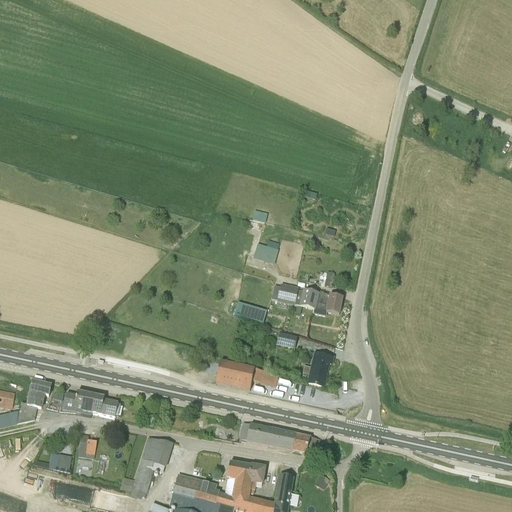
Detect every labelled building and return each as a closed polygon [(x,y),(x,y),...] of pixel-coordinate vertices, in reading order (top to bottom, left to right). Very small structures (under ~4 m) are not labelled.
[(267,214),(254,211),(252,220),(265,224),(267,214)] [(326,229),(324,235),(334,237),(335,232),(326,229)] [(258,244),(253,258),(274,265),(280,246),(268,242),(267,247),(258,244)] [(334,275),(327,273),(324,287),(331,289),(334,275)] [(280,289),(277,303),(294,307),(297,293),(280,289)] [(304,292),(303,294),(300,308),(314,311),(313,315),(325,318),(326,314),(339,316),(342,300),(329,297),(329,298),(318,295),(304,292)] [(267,311),(238,303),(235,315),(264,323),(267,311)] [(279,335),(277,346),(294,350),(296,340),(279,335)] [(310,376),(308,385),(323,388),(328,365),(331,366),(332,359),(315,355),(312,370),(305,368),(303,375),(310,376)] [(278,376),(238,367),(220,363),(215,384),(250,392),(252,383),(275,388),(278,376)] [(45,397),(48,397),(51,387),(32,383),(27,406),(20,405),(16,426),(34,421),(37,409),(42,410),(45,397)] [(0,408),(12,410),(15,395),(0,392),(0,408)] [(90,415),(93,397),(77,394),(76,397),(64,395),(63,399),(55,397),(47,411),(57,413),(59,414),(81,416),(91,418),(91,415),(90,415)] [(90,415),(91,415),(114,420),(118,405),(103,402),(104,399),(93,397),(90,415)] [(0,430),(16,427),(14,416),(0,418),(0,430)] [(290,454),(291,454),(295,436),(294,436),(243,425),(239,443),(290,454)] [(305,457),(306,455),(319,458),(323,442),(295,436),(291,454),(305,457)] [(77,458),(94,461),(96,444),(87,443),(88,439),(81,437),(77,458)] [(173,445),(148,439),(141,462),(156,466),(164,469),(166,469),(173,445)] [(71,459),(51,455),(49,468),(49,470),(69,474),(71,459)] [(97,474),(102,475),(105,464),(99,462),(97,474)] [(153,473),(156,466),(141,462),(129,498),(141,502),(142,499),(144,500),(153,473)] [(221,497),(218,506),(218,507),(220,508),(231,511),(234,496),(248,499),(249,496),(250,492),(247,491),(251,468),(230,464),(226,481),(235,483),(233,500),(232,500),(229,498),(225,495),(225,498),(221,497)] [(164,469),(156,466),(153,473),(162,476),(164,469)] [(256,484),(262,485),(264,470),(251,468),(247,491),(250,492),(249,496),(252,496),(253,492),(254,492),(256,484)] [(314,487),(324,492),(329,482),(320,476),(314,487)] [(275,505),(273,511),(286,511),(293,479),(280,477),(275,505)] [(184,511),(219,511),(220,508),(218,507),(218,506),(196,500),(197,493),(190,491),(193,481),(177,478),(170,508),(176,510),(184,511)] [(218,506),(221,497),(214,495),(214,494),(213,494),(215,487),(200,483),(193,481),(190,491),(197,493),(196,500),(218,506)] [(252,500),(248,499),(234,496),(231,511),(232,511),(273,511),(275,505),(252,500)]
